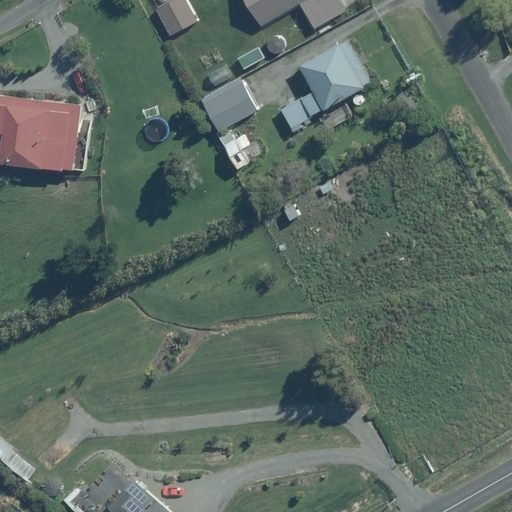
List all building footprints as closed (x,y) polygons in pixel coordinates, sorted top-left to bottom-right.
[(189,0),(166,0),(155,6),(171,35),(200,18),(189,0)] [(244,0),(258,25),(300,1),(314,26),(347,7),(343,0),(244,0)] [(339,38),(334,40),(295,62),(309,87),(278,104),(291,127),(374,81),(350,37),(341,42),(339,38)] [(225,83),(221,85),(196,99),(215,134),(250,115),(242,99),(236,103),(225,83)] [(0,158),(74,168),(82,101),(0,91),(0,158)] [(109,115),(109,116),(114,131),(149,119),(144,103),(109,115)] [(243,130),(232,135),(220,142),(233,167),(249,159),(242,146),(250,142),(243,130)] [(109,463),(104,467),(85,486),(95,496),(119,473),(109,463)]
